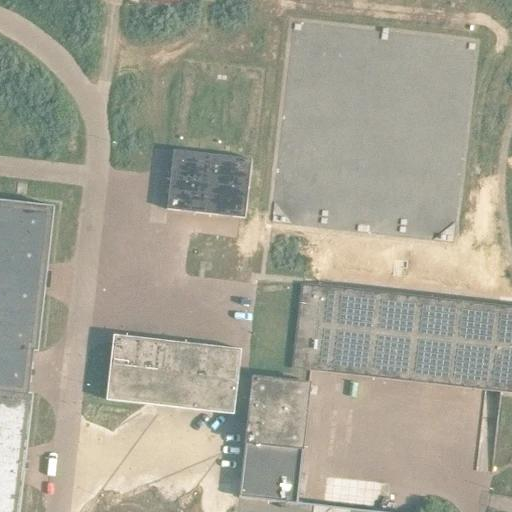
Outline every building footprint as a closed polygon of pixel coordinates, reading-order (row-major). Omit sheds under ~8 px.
[(251,159),(173,150),(170,173),(166,209),(244,218),(248,184),(251,159)] [(0,511),(18,511),(23,473),(24,459),(25,459),(32,393),(29,393),(34,351),(37,352),(52,207),(0,201),(0,511)] [(511,393),(511,306),(300,283),(290,368),(511,393)] [(112,335),(105,399),(157,405),(232,413),(231,422),(246,423),(237,506),(239,506),(293,511),(420,511),(422,499),(415,498),(413,511),(387,511),(297,503),(310,380),(252,374),(251,376),(238,375),(240,355),(241,348),(112,335)] [(324,500),(377,505),(380,475),(327,469),(324,500)]
